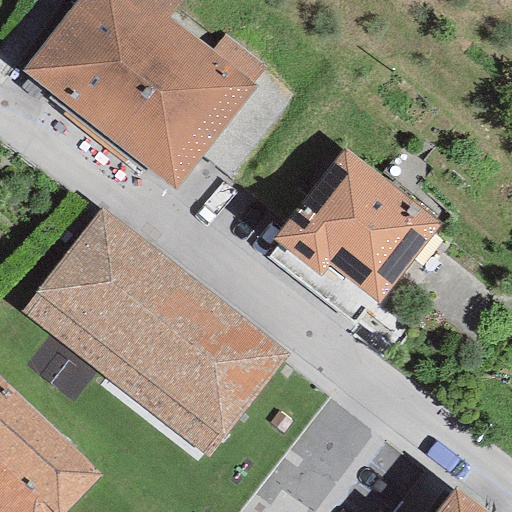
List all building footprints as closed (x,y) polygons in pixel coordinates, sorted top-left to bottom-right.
[(76,0),(20,70),(173,189),(256,90),(248,86),(264,69),(223,35),(210,52),(166,17),(181,0),(76,0)] [(437,229),(340,149),(273,239),(314,279),(326,265),(380,305),(437,229)] [(97,199),(19,309),(213,447),(291,337),(97,199)] [(0,380),(0,511),(64,511),(99,477),(0,380)] [(482,511),(453,489),(434,511),(482,511)]
